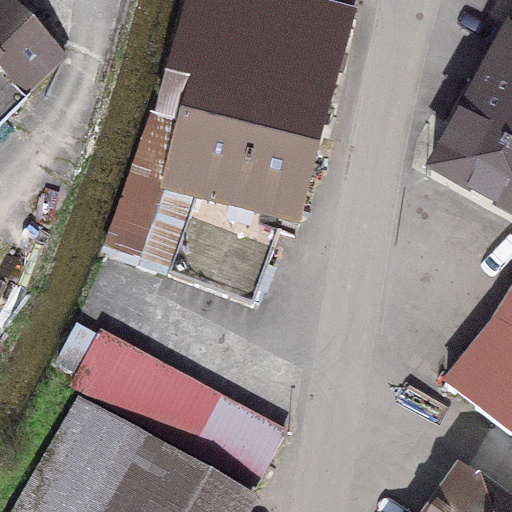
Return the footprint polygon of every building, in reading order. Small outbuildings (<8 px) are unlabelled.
[(0,0),(0,80),(23,103),(26,99),(23,95),(63,57),(5,0),(0,0)] [(197,199),(188,221),(273,252),(280,233),(257,227),(261,214),(296,223),(351,17),(289,0),(189,0),(158,116),(155,115),(133,179),(134,180),(166,191),(197,199)] [(511,33),(431,179),(511,223),(511,33)] [(0,125),(23,103),(0,80),(0,125)] [(106,254),(167,277),(188,221),(197,199),(166,191),(134,180),(106,254)] [(252,308),(273,252),(188,221),(167,277),(252,308)] [(511,302),(492,334),(445,388),(510,437),(511,434),(511,302)] [(283,438),(77,327),(56,365),(77,376),(71,388),(256,489),(283,438)] [(244,511),(250,502),(79,405),(15,511),(244,511)] [(437,511),(507,511),(460,479),(437,511)]
